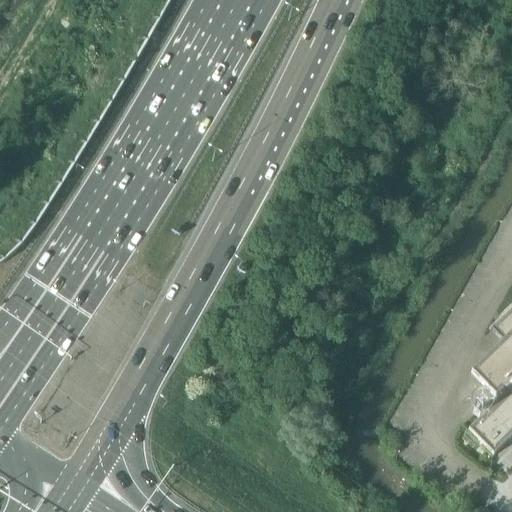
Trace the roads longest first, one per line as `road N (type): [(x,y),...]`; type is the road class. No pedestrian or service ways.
road 1 (primary): [(75,488),(225,229),(339,0)]
road 2 (primary): [(237,0),(0,381)]
